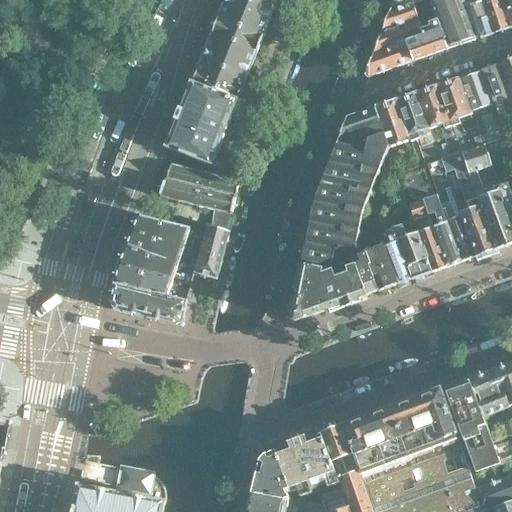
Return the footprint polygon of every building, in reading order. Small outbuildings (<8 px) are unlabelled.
[(238,100),(272,16),(277,0),(225,0),(192,82),(238,100)] [(395,0),(391,11),(413,3),(422,0),(429,0),(430,1),(433,0),(465,0),(467,3),(463,4),(465,9),(483,2),(481,0),(395,0)] [(475,40),(465,9),(463,4),(467,3),(465,0),(433,0),(430,1),(437,20),(447,50),(475,40)] [(510,27),(499,0),(481,0),(483,2),(494,33),(510,27)] [(511,26),(511,0),(499,0),(510,27),(511,26)] [(494,33),(483,2),(465,9),(475,40),(481,38),(494,33)] [(425,37),(423,32),(413,3),(391,11),(367,73),(371,77),(413,61),(407,43),(425,37)] [(447,50),(437,20),(430,22),(432,29),(423,32),(425,37),(407,43),(413,61),(447,50)] [(511,61),(497,67),(509,100),(511,108),(511,61)] [(509,100),(497,67),(482,73),(493,105),(496,113),(498,118),(506,114),(502,103),(509,100)] [(487,117),(484,108),(493,105),(482,73),(459,81),(482,145),(486,144),(504,137),(498,118),(496,113),(487,117)] [(482,145),(459,81),(438,88),(461,153),(462,153),(482,145)] [(212,167),(238,100),(192,82),(166,149),(212,167)] [(461,153),(438,88),(417,95),(441,160),(442,160),(460,154),(461,153)] [(441,160),(417,95),(397,102),(411,141),(420,167),(427,165),(441,160)] [(364,213),(389,149),(411,141),(397,102),(348,119),(314,204),(302,265),(337,272),(357,265),(368,296),(399,285),(385,246),(365,253),(366,254),(359,257),(357,250),(358,250),(357,248),(364,213)] [(511,245),(511,219),(502,191),(488,196),(486,189),(483,190),(477,172),(493,166),(486,144),(482,145),(462,153),(497,250),(511,245)] [(497,250),(462,153),(461,153),(460,154),(442,160),(454,193),(462,190),(470,209),(461,213),(462,216),(477,257),(497,250)] [(455,219),(448,200),(456,198),(454,193),(442,160),(441,160),(427,165),(462,263),(477,257),(462,216),(455,219)] [(240,182),(222,177),(172,165),(167,180),(201,188),(236,197),(240,182)] [(462,263),(427,165),(420,167),(395,176),(406,208),(409,207),(424,202),(448,268),(462,263)] [(197,207),(201,188),(167,180),(160,198),(197,207)] [(511,191),(509,183),(500,186),(502,191),(511,219),(511,191)] [(232,215),(236,197),(201,188),(197,207),(214,211),(232,215)] [(448,268),(424,202),(409,207),(415,221),(425,218),(429,230),(419,233),(433,273),(448,268)] [(433,273),(419,233),(408,237),(404,226),(415,222),(415,221),(409,207),(406,208),(387,214),(393,230),(396,229),(413,280),(433,273)] [(230,232),(233,218),(232,218),(232,215),(214,211),(212,227),(230,232)] [(185,247),(190,230),(140,217),(133,234),(185,247)] [(217,280),(230,232),(212,227),(206,226),(194,273),(217,280)] [(413,280),(396,229),(393,230),(380,235),(380,234),(379,234),(379,235),(378,235),(379,237),(381,236),(385,246),(399,285),(413,280)] [(179,264),(185,247),(133,234),(127,250),(179,264)] [(173,280),(179,264),(127,250),(120,267),(173,280)] [(368,296),(357,265),(337,272),(302,265),(292,315),(299,321),(330,310),(360,299),(368,296)] [(167,298),(173,280),(120,267),(120,268),(116,284),(152,293),(167,298)] [(146,318),(152,293),(116,284),(113,304),(117,311),(146,318)] [(183,321),(185,309),(187,301),(167,298),(152,293),(146,318),(176,325),(183,321)] [(511,364),(470,380),(484,417),(511,406),(511,364)] [(500,465),(511,460),(511,435),(493,443),(490,434),(484,417),(470,380),(446,389),(477,473),(500,464),(500,465)] [(476,489),(441,392),(441,391),(392,409),(408,454),(403,456),(423,511),(482,511),(484,511),(476,489)] [(423,511),(403,456),(408,454),(392,409),(344,426),(374,511),(423,511)] [(511,435),(511,425),(490,434),(493,443),(511,435)] [(374,511),(344,426),(322,434),(341,483),(342,487),(320,495),(324,507),(325,511),(374,511)] [(341,483),(322,434),(299,443),(313,481),(328,476),(330,481),(327,482),(329,488),(341,483)] [(313,481),(299,443),(276,451),(290,490),(297,487),(302,498),(313,494),(309,483),(313,481)] [(290,490),(276,451),(265,455),(260,461),(253,494),(289,501),(290,499),(288,495),(287,495),(286,491),(290,490)] [(149,492),(152,475),(152,474),(123,469),(122,470),(119,487),(120,488),(148,493),(149,493),(149,492)] [(511,501),(511,475),(476,489),(484,511),(511,501)] [(163,511),(165,502),(79,486),(73,511),(163,511)] [(305,511),(285,511),(287,506),(294,508),(295,502),(289,501),(253,494),(249,511),(325,511),(324,507),(307,503),(305,511)] [(511,511),(511,501),(484,511),(482,511),(511,511)]
